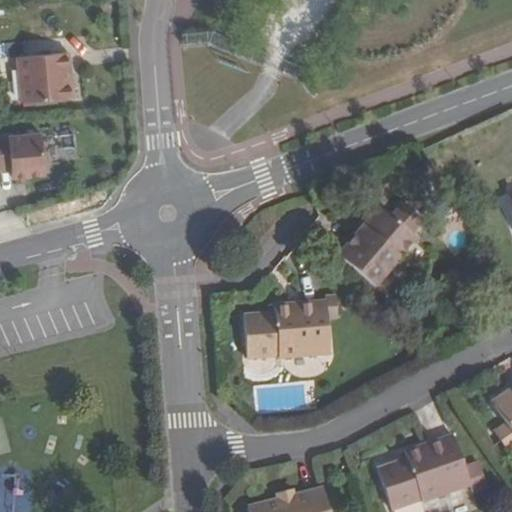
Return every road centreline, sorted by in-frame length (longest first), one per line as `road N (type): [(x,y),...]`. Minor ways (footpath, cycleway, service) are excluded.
road 1 (tertiary): [(511,85),(167,213)]
road 2 (residential): [(511,334),(329,436),(188,452)]
road 3 (residential): [(188,452),(167,213)]
road 4 (residential): [(150,0),(167,213)]
road 5 (tertiary): [(167,213),(0,258)]
